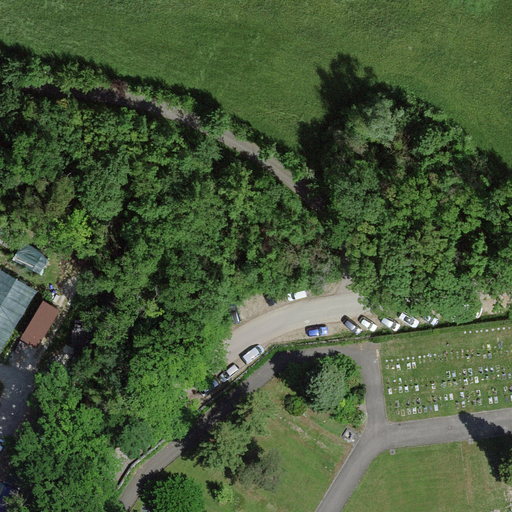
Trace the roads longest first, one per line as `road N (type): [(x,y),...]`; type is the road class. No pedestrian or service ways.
road 1 (residential): [(360,305),(338,227),(308,192),(251,150),(131,99),(0,83)]
road 2 (residential): [(85,511),(152,418),(217,357),(280,321),(360,305)]
road 3 (residential): [(511,283),(360,305)]
